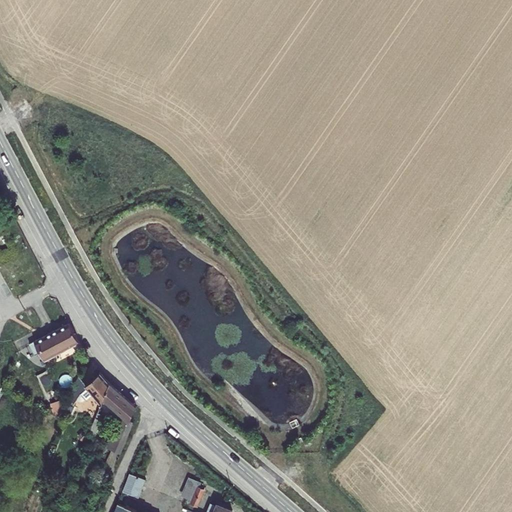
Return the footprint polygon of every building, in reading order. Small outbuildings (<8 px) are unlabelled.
[(70,323),(30,343),(37,357),(42,355),(46,362),(80,344),(70,323)] [(101,402),(103,396),(121,414),(111,439),(122,445),(136,409),(100,371),(86,383),(80,375),(70,400),(77,404),(81,393),(86,399),(94,393),(101,402)] [(54,414),(64,410),(61,399),(50,402),(54,414)] [(108,448),(119,454),(122,445),(111,439),(108,448)] [(142,483),(126,476),(118,495),(135,502),(142,483)] [(186,502),(192,504),(199,488),(193,486),(195,481),(189,478),(182,496),(188,498),(186,502)]
